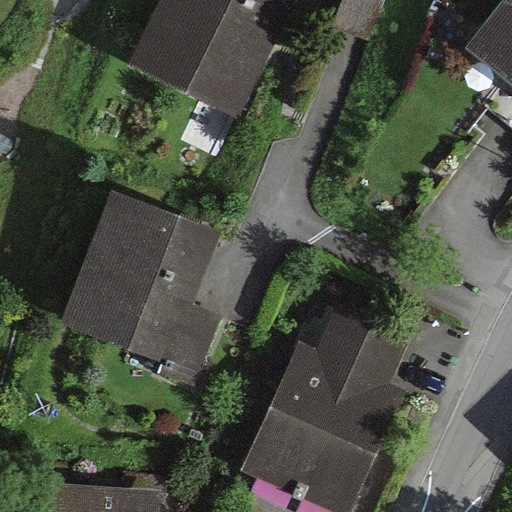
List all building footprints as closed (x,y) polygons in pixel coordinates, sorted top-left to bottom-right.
[(0,0),(0,12),(23,19),(28,0),(0,0)] [(229,122),(287,0),(181,0),(142,81),(229,122)] [(511,0),(468,59),(511,92),(511,0)] [(0,64),(0,144),(21,71),(0,64)] [(219,237),(114,198),(65,332),(204,383),(227,320),(193,307),(219,237)] [(401,355),(325,320),(258,463),(356,508),(412,389),(389,379),(401,355)] [(161,511),(162,499),(51,494),(50,511),(161,511)]
